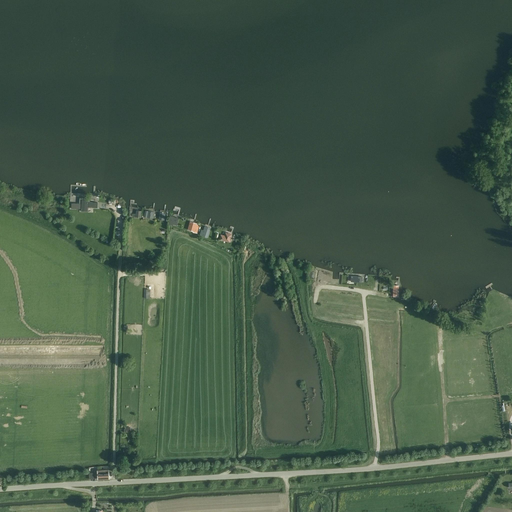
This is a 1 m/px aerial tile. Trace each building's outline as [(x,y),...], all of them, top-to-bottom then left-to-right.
[(71,202),(71,208),(81,208),(81,210),(87,211),(88,211),(88,207),(97,207),(97,202),(90,202),(88,202),(88,201),(88,200),(81,199),(81,203),(79,203),(71,202)] [(170,216),(168,224),(173,225),(173,224),(177,225),(178,218),(174,217),(174,216),(170,216)] [(190,221),(188,229),(193,231),(193,232),(197,233),(200,225),(196,224),(197,223),(190,221)] [(201,229),(199,235),(205,237),(207,231),(210,232),(211,228),(204,225),(204,226),(203,229),(201,229)] [(220,234),(219,240),(230,242),(232,234),(231,233),(225,232),(224,235),(220,234)] [(108,473),(108,470),(98,471),(98,479),(109,478),(109,473),(108,473)]
